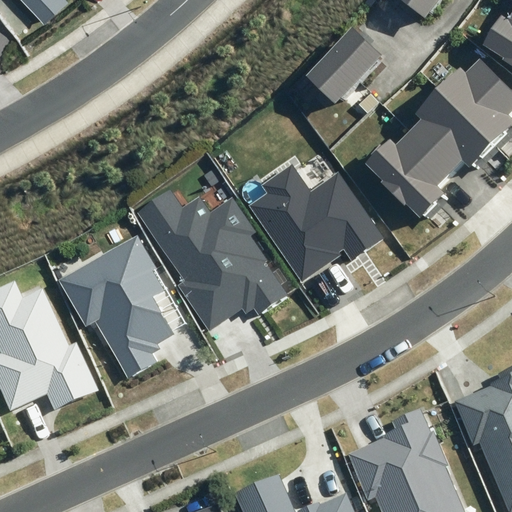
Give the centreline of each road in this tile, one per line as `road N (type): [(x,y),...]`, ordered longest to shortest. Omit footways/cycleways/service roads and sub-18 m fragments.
road 1 (residential): [(10,511),(387,340),(471,280),(511,239)]
road 2 (tertiary): [(0,123),(130,45),(185,0)]
